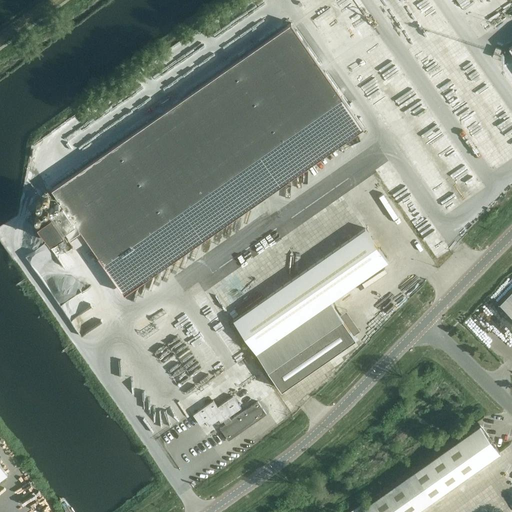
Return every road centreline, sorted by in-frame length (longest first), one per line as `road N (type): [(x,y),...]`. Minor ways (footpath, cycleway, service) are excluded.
road 1 (unclassified): [(209,511),(305,442),(423,324)]
road 2 (unclassified): [(423,324),(511,234)]
road 3 (unclassified): [(511,410),(423,324)]
